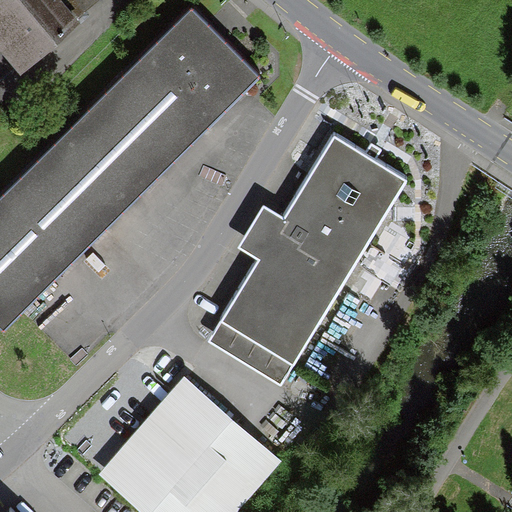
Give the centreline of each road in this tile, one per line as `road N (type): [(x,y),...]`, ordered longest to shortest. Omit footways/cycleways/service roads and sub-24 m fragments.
road 1 (track): [(277,511),(437,249),(474,129)]
road 2 (tertiary): [(290,0),(334,38),(511,154)]
road 3 (track): [(511,368),(417,511)]
